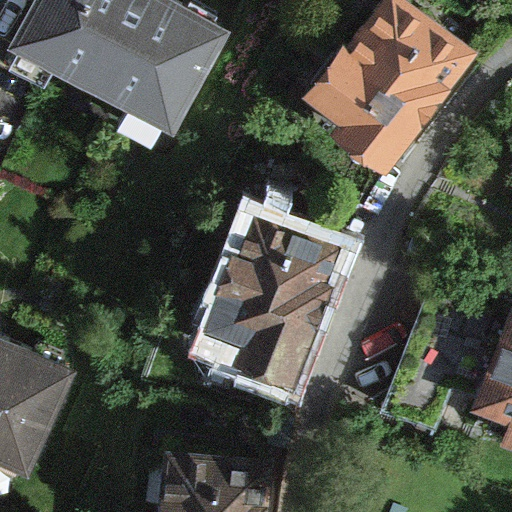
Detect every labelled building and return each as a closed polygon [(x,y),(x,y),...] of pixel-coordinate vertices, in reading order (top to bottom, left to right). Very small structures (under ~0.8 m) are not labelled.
[(231,29),(174,0),(36,0),(11,49),(177,133),(231,29)] [(384,178),(471,53),(394,0),(383,0),(299,120),(384,178)] [(290,391),(342,248),(252,216),(201,359),(290,391)] [(511,304),(472,408),(506,420),(499,439),(511,443),(511,304)] [(96,356),(0,311),(0,437),(47,459),(96,356)] [(176,511),(275,511),(280,439),(181,433),(176,511)]
